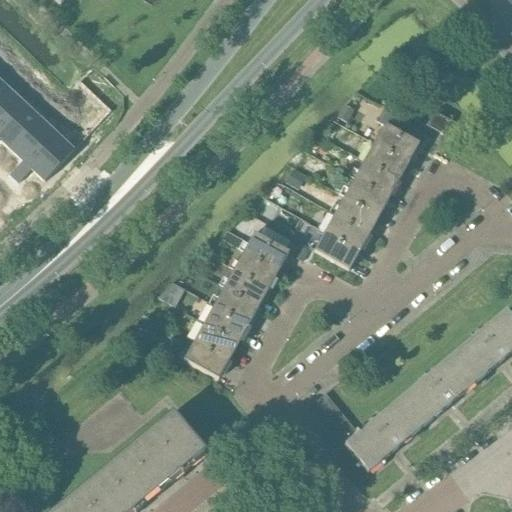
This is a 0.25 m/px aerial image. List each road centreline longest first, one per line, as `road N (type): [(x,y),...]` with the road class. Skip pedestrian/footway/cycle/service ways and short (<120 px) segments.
road 1 (secondary): [(29,282),(76,252),(160,173),(322,0)]
road 2 (secondary): [(266,0),(29,282)]
road 3 (residential): [(270,411),(250,383),(307,280),(378,313)]
road 4 (residential): [(501,214),(437,174),(386,267),(378,313)]
road 5 (residential): [(378,313),(501,214)]
road 6 (residential): [(270,411),(378,313)]
road 7 (residential): [(339,511),(270,411)]
